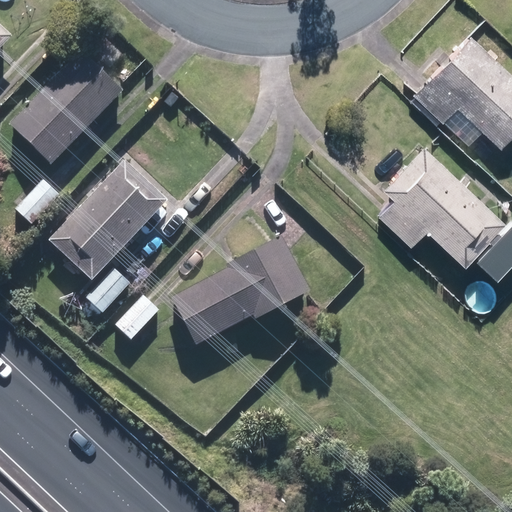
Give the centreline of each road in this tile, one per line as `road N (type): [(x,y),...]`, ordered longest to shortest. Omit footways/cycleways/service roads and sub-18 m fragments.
road 1 (residential): [(180,0),(211,19),(282,29),(354,0)]
road 2 (motorway): [(0,388),(134,511)]
